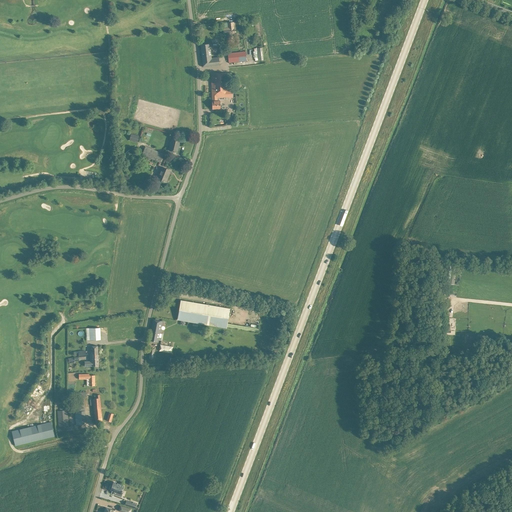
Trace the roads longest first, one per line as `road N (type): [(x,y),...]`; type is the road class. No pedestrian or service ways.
road 1 (primary): [(230,511),(424,0)]
road 2 (unclassified): [(90,511),(112,440),(139,397),(145,335),(179,199)]
road 3 (unclassified): [(179,199),(200,129),(189,0)]
road 4 (unclassified): [(0,201),(69,186),(179,199)]
